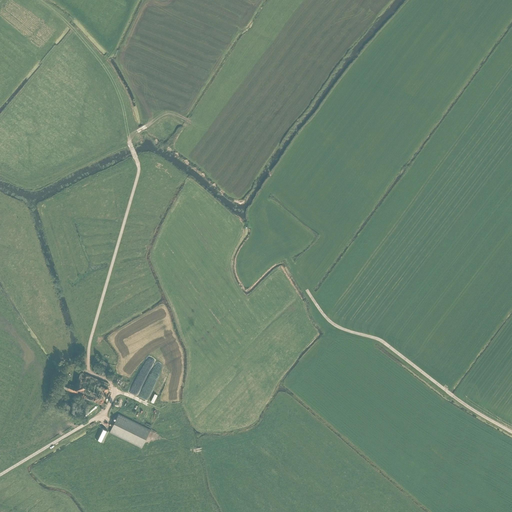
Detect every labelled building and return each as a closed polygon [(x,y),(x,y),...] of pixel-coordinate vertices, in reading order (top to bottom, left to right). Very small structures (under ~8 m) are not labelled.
[(92,364),(105,369),(108,364),(107,364),(108,361),(96,356),(95,358),(92,364)] [(106,371),(95,366),(93,372),(104,377),(106,371)] [(72,393),(101,405),(100,408),(104,410),(106,405),(102,403),(107,390),(106,389),(108,384),(80,373),(75,387),(62,381),(60,387),(72,393)] [(114,384),(121,387),(124,382),(117,379),(116,379),(114,384)] [(108,433),(112,435),(140,449),(149,431),(118,415),(108,433)] [(108,429),(101,426),(96,439),(104,441),(108,429)]
